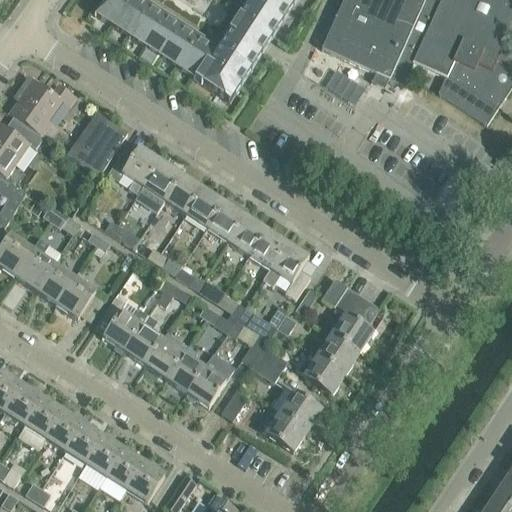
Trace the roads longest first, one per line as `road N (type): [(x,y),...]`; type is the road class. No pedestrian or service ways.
road 1 (residential): [(450,312),(23,36)]
road 2 (residential): [(291,511),(0,327)]
road 3 (residential): [(317,511),(450,312)]
road 4 (residential): [(444,511),(511,409)]
